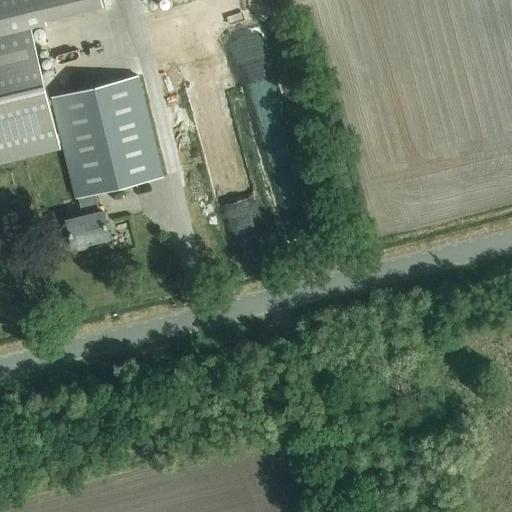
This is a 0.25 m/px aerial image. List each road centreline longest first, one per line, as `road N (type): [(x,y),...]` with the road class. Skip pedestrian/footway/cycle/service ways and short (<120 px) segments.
road 1 (tertiary): [(0,366),(511,238)]
road 2 (track): [(360,511),(272,298)]
